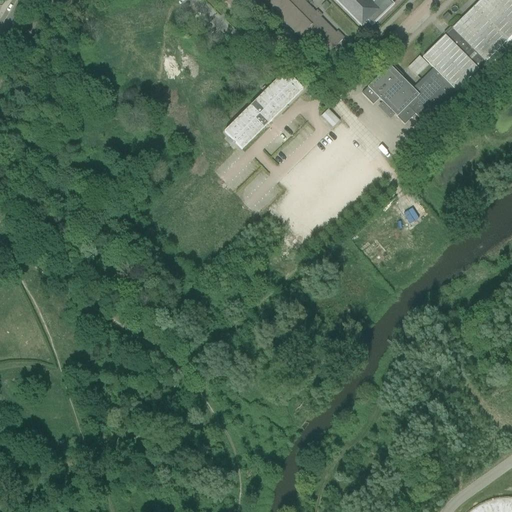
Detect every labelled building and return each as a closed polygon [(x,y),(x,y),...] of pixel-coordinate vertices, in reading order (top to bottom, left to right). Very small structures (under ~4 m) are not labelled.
[(268,5),(276,14),(278,12),(285,19),(283,21),(284,22),(286,20),(293,28),(292,29),(300,38),(303,34),(324,55),(332,47),(334,49),(344,39),(337,32),(336,33),(335,32),(320,18),(322,16),(317,11),(314,13),(312,10),(314,9),(313,8),(312,9),(304,2),(305,0),(304,0),(304,1),(302,0),(269,0),(271,2),(268,5)] [(334,0),(362,27),(367,22),(371,26),(393,5),(387,0),(377,0),(373,4),(369,0),(397,0),(334,0)] [(367,88),(361,95),(373,106),(379,100),(382,103),(383,103),(389,109),(389,110),(390,110),(391,111),(390,113),(395,116),(397,118),(404,125),(415,115),(428,128),(482,75),(480,72),(487,64),(490,67),(511,45),(511,0),(481,0),(451,30),(445,37),(423,58),(433,69),(419,83),(416,85),(418,87),(414,91),(412,89),(390,66),(377,78),(367,88)] [(326,2),(320,8),(324,12),(330,6),(326,2)] [(334,57),(341,65),(347,60),(349,62),(354,58),(351,55),(356,50),(349,43),(334,57)] [(285,72),(224,133),(241,151),(296,96),(302,90),(285,72)] [(322,116),(334,128),(341,121),(328,109),(322,116)] [(511,511),(511,501),(511,502),(505,501),(499,502),(494,503),(489,504),(483,507),(478,509),(474,511),(473,511),(511,511)]
